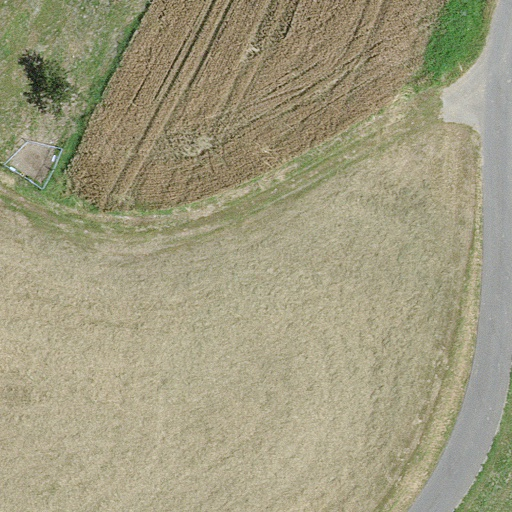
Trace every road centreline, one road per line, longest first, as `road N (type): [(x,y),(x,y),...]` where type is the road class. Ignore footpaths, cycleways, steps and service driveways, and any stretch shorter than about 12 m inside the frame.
road 1 (track): [(0,182),(83,228),(120,235),(190,227),(441,107),(499,94)]
road 2 (unclassified): [(511,13),(499,94),(490,379),(473,432),(428,511)]
